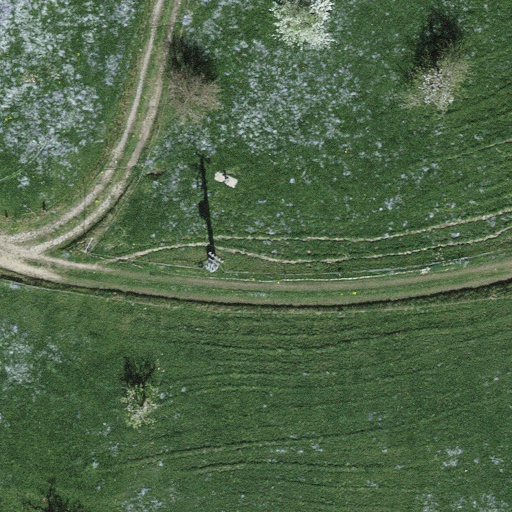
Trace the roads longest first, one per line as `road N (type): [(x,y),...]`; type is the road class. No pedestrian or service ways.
road 1 (track): [(0,250),(55,269),(224,292),(359,292),(511,270)]
road 2 (track): [(0,247),(54,235),(112,186),(171,0)]
